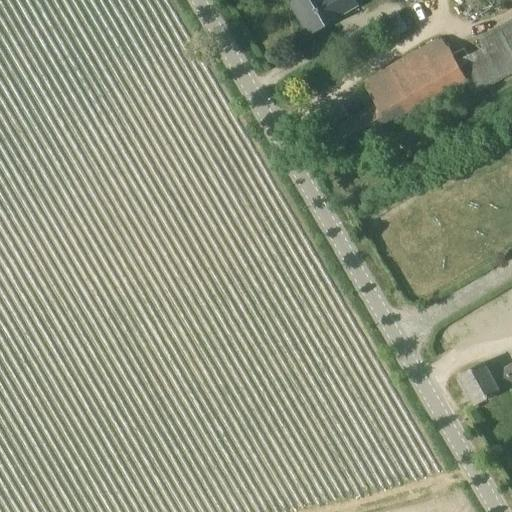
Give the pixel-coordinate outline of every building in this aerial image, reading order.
[(357,7),(353,0),(293,0),(296,4),(293,6),(310,37),(338,21),(333,12),(343,6),(347,13),(357,7)] [(511,16),(477,34),(484,47),(470,54),(479,72),(491,66),(496,75),(511,66),(511,16)] [(366,87),(377,107),(391,132),(467,89),(448,55),(442,44),(366,87)] [(339,161),(391,132),(377,107),(325,136),(339,161)] [(499,390),(511,382),(511,366),(492,378),(483,363),(459,377),(475,405),(500,392),(499,390)]
